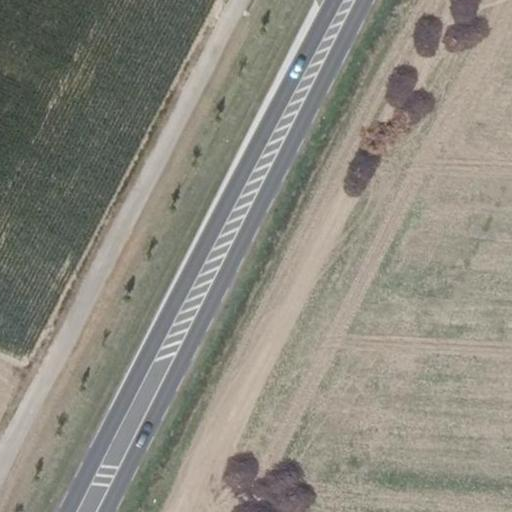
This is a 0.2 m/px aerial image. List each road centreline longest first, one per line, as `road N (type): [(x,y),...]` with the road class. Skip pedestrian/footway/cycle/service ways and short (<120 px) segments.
road 1 (primary): [(338,0),(67,511)]
road 2 (track): [(176,511),(231,382),(431,0)]
road 3 (primary): [(106,511),(361,0)]
road 4 (track): [(243,0),(0,464)]
